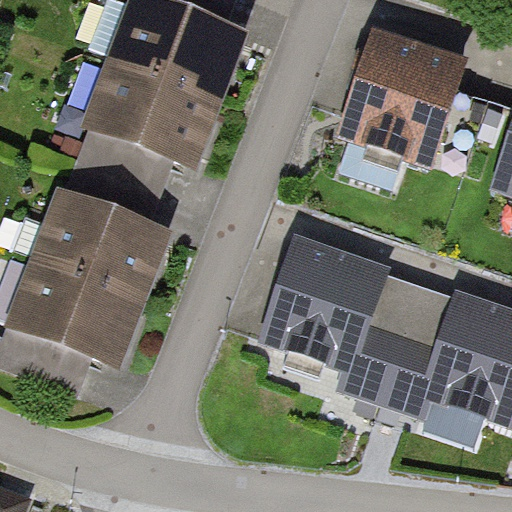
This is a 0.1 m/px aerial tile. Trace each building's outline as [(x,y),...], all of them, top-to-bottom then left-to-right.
[(251,44),(141,0),(138,0),(84,137),(196,182),(251,44)] [(473,85),(374,51),(337,157),(436,191),(473,85)] [(511,154),(493,217),(511,222),(511,154)] [(175,244),(59,202),(8,340),(124,382),(175,244)] [(392,291),(294,258),(259,362),(356,395),(392,291)] [(511,326),(461,310),(420,434),(511,463),(511,326)] [(30,511),(32,510),(0,499),(0,511),(30,511)]
